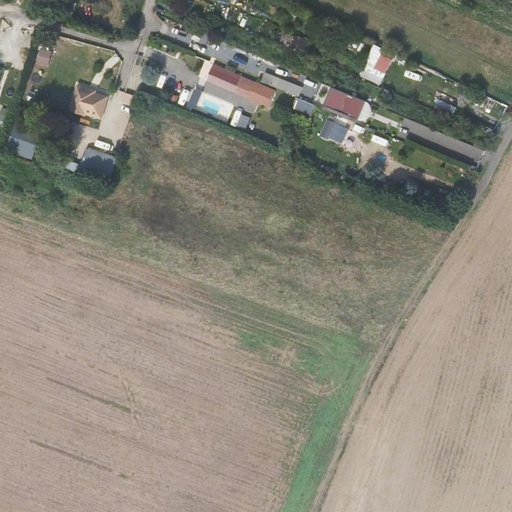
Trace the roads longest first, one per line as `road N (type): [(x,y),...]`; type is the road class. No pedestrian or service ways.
road 1 (track): [(511,126),(372,359),(304,511)]
road 2 (residential): [(0,14),(130,54)]
